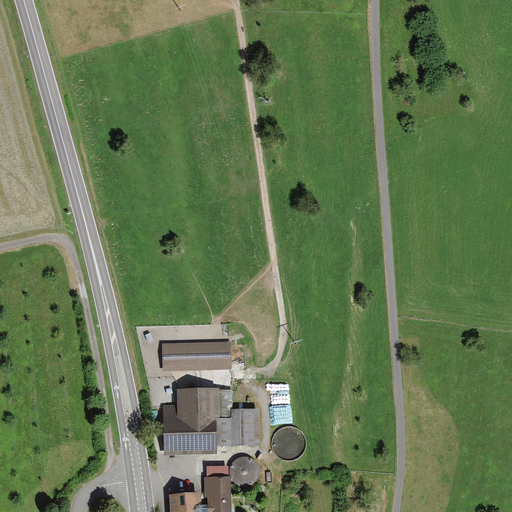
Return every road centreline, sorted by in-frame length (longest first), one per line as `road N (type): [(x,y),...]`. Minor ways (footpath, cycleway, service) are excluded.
road 1 (track): [(373,0),(402,442),(393,511)]
road 2 (primary): [(137,479),(120,370),(23,0)]
road 3 (track): [(0,248),(58,241),(72,258),(119,480)]
